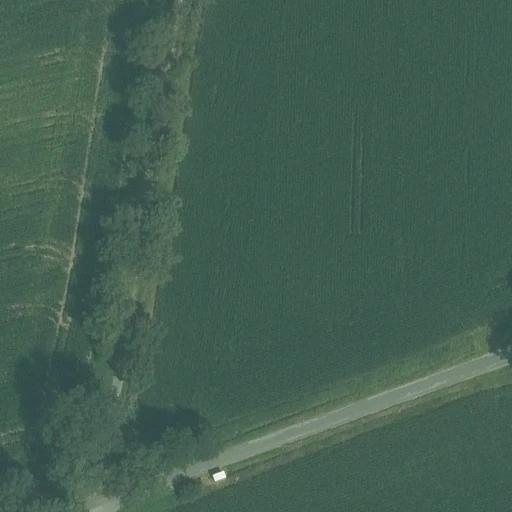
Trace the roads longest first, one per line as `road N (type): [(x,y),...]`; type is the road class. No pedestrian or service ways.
road 1 (unclassified): [(99,511),(185,0)]
road 2 (unclassified): [(99,511),(511,354)]
